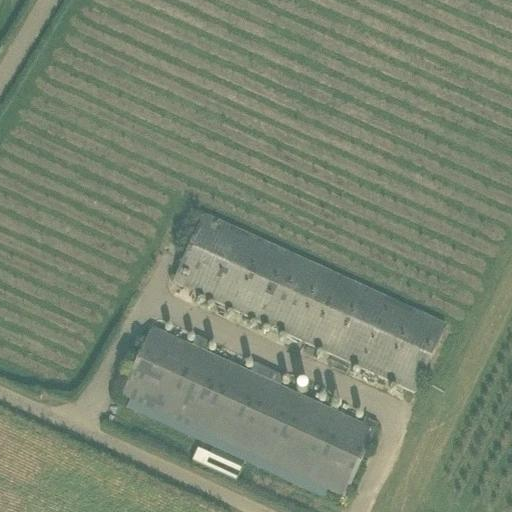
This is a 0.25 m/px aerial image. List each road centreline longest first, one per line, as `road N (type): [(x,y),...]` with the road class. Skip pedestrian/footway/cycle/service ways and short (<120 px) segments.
road 1 (unclassified): [(357,511),(511,196)]
road 2 (unclassified): [(261,511),(0,395)]
